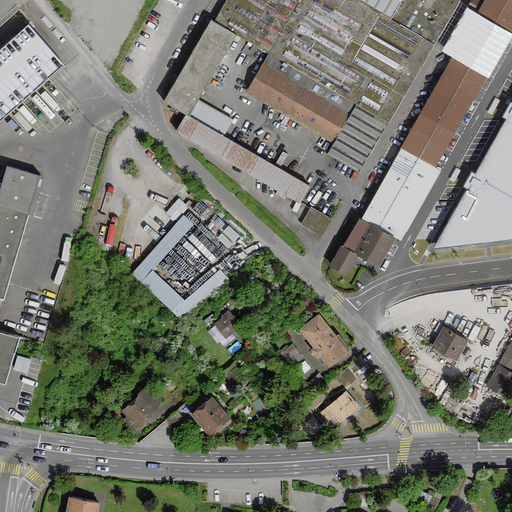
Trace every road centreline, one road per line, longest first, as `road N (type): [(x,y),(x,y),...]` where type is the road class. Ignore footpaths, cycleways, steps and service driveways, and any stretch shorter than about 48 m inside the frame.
road 1 (unclassified): [(407,389),(352,315),(140,113)]
road 2 (primary): [(363,456),(210,464),(83,454)]
road 3 (unknown): [(355,193),(233,95),(249,59)]
road 4 (unclassified): [(38,0),(140,113)]
road 5 (unclassified): [(140,113),(198,0)]
